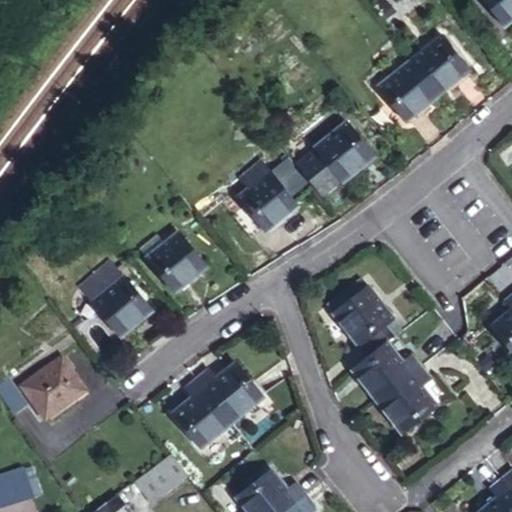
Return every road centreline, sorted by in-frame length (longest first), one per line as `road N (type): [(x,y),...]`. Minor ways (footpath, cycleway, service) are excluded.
road 1 (residential): [(272,278),(358,486),(416,493),(511,424)]
road 2 (residential): [(453,146),(272,278)]
road 3 (residential): [(272,278),(137,375)]
